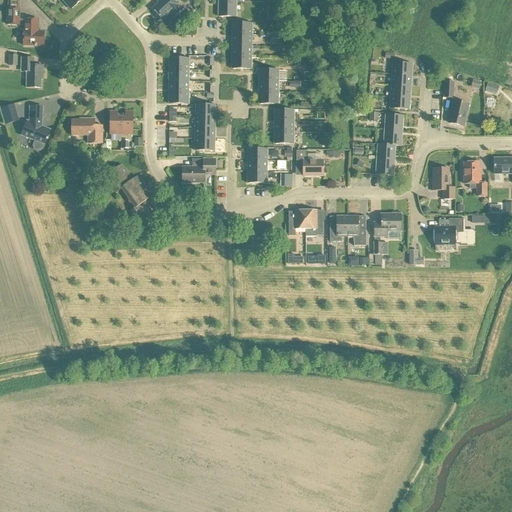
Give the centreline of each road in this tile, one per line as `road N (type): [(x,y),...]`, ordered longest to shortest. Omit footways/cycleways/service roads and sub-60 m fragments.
road 1 (track): [(399,511),(460,384),(235,357),(230,214)]
road 2 (residential): [(424,142),(411,185),(401,192),(294,193),(230,214)]
road 3 (residential): [(230,214),(184,210),(153,162),(153,40)]
road 4 (residential): [(102,100),(64,96),(66,48),(72,29),(107,0)]
